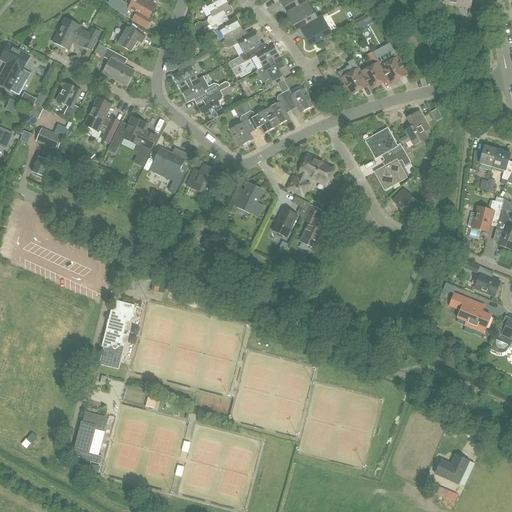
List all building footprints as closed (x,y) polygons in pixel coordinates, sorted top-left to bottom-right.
[(123,0),(110,0),(109,3),(112,7),(126,14),(128,10),(136,15),(133,21),(147,29),(152,20),(149,18),(156,6),(145,0),(134,0),(131,5),(123,0)] [(210,26),(225,17),(222,12),(230,8),(225,0),(211,0),(205,4),(211,16),(208,18),(207,21),(200,25),(202,30),(210,26)] [(278,0),(286,14),(308,2),(307,0),(278,0)] [(445,0),(444,4),(470,8),(471,0),(445,0)] [(295,31),(300,29),(318,19),(308,2),(286,14),(295,31)] [(225,41),(243,31),(235,18),(228,23),(225,17),(210,26),(212,30),(215,31),(219,29),(225,41)] [(318,19),(300,29),(310,47),(319,41),(320,41),(326,38),(332,34),(322,17),(318,19)] [(61,27),(53,43),(56,44),(69,50),(73,42),(91,51),(100,33),(92,29),(90,34),(79,29),(80,27),(65,19),(61,27)] [(366,27),(362,20),(356,23),(360,30),(366,27)] [(126,26),(115,43),(131,53),(137,42),(142,44),(146,38),(126,26)] [(244,55),(262,45),(254,32),(246,36),(244,31),(243,31),(225,41),(223,43),(226,48),(227,51),(238,45),(244,55)] [(320,41),(319,41),(323,48),(324,48),(329,45),(326,38),(320,41)] [(122,57),(108,49),(98,44),(93,52),(110,61),(103,74),(126,86),(134,72),(119,63),(122,57)] [(263,68),(280,58),(273,45),(265,50),(262,44),(262,45),(244,55),(241,57),(242,60),(243,61),(245,61),(246,62),(257,56),(263,68)] [(0,60),(7,64),(0,77),(0,85),(19,96),(27,81),(18,76),(21,71),(22,72),(23,70),(30,57),(8,45),(0,60)] [(196,54),(192,48),(180,55),(184,62),(196,54)] [(390,85),(400,79),(408,75),(402,65),(394,51),(376,60),(378,64),(380,67),(388,81),(390,85)] [(370,61),(375,58),(372,53),(366,56),(370,61)] [(232,70),(238,66),(246,62),(245,61),(243,61),(242,60),(241,57),(229,63),(232,70)] [(181,90),(198,80),(191,68),(195,67),(196,63),(193,59),(193,58),(178,67),(181,72),(173,77),(181,90)] [(280,58),(263,68),(270,80),(266,82),(265,85),(266,86),(268,90),(277,85),(283,81),(280,76),(288,72),(280,58)] [(361,73),(359,69),(354,60),(348,63),(353,72),(341,79),(351,97),(368,87),(361,73)] [(388,81),(380,67),(378,64),(361,73),(368,87),(371,91),(388,81)] [(228,85),(227,83),(224,82),(217,86),(217,85),(212,84),(207,87),(202,78),(198,80),(181,90),(188,103),(196,99),(198,104),(205,100),(220,92),(229,87),(228,85)] [(277,85),(282,94),(291,109),(296,106),(300,114),(314,107),(304,89),(292,96),(290,93),(284,81),(283,81),(277,85)] [(66,84),(57,102),(68,107),(63,118),(73,123),(79,109),(73,105),(80,91),(66,84)] [(220,92),(205,100),(208,106),(200,110),(207,123),(225,114),(218,102),(221,100),(222,97),(220,92)] [(37,100),(24,93),(20,101),(32,107),(37,100)] [(286,112),(291,109),(282,94),(278,97),(277,100),(279,103),(278,104),(277,103),(276,103),(275,103),(274,103),(273,104),(272,105),(272,106),(272,107),(267,110),(277,127),(290,120),(286,112)] [(97,99),(84,125),(99,132),(102,126),(107,128),(102,140),(109,144),(119,123),(112,120),(111,121),(106,118),(112,106),(97,99)] [(437,109),(431,113),(436,122),(442,119),(437,109)] [(264,134),(277,127),(267,110),(255,116),(253,113),(250,112),(246,114),(254,129),(259,127),(264,134)] [(412,128),(405,132),(413,146),(427,138),(424,132),(430,129),(420,111),(407,119),(412,128)] [(249,132),(254,129),(246,114),(241,117),(240,120),(242,123),(230,130),(240,148),(253,140),(249,132)] [(122,123),(108,150),(113,153),(118,143),(120,144),(123,138),(138,146),(139,145),(150,151),(157,136),(145,131),(148,126),(132,118),(128,126),(122,123)] [(216,126),(212,123),(208,128),(212,131),(216,126)] [(0,146),(6,149),(13,134),(0,129),(0,128),(0,146)] [(393,156),(403,150),(400,144),(397,146),(387,129),(366,141),(376,159),(390,151),(393,156)] [(32,172),(37,174),(37,177),(41,178),(43,177),(44,177),(56,150),(57,150),(62,138),(53,134),(42,130),(37,142),(47,146),(41,159),(38,158),(38,159),(35,159),(34,163),(35,165),(32,172)] [(24,131),(20,141),(26,143),(28,144),(32,134),(24,131)] [(492,168),(498,150),(484,146),(481,159),(474,157),(472,171),(478,172),(481,164),(492,168)] [(175,156),(172,154),(161,149),(153,164),(154,164),(151,171),(162,177),(166,170),(177,175),(180,170),(186,173),(194,157),(179,150),(175,156)] [(411,164),(406,155),(403,150),(393,156),(396,161),(375,173),(384,190),(406,178),(398,163),(403,162),(406,167),(411,164)] [(508,181),(511,172),(511,167),(507,166),(511,154),(498,150),(492,168),(504,171),(502,179),(508,181)] [(294,178),(288,189),(303,196),(308,185),(304,183),(307,176),(314,179),(315,178),(327,184),(334,171),(314,161),(315,159),(308,156),(300,173),(301,173),(298,180),(294,178)] [(193,175),(188,186),(194,189),(194,188),(206,194),(212,197),(217,187),(211,184),(217,173),(204,167),(199,178),(193,175)] [(493,193),(495,186),(488,184),(487,190),(486,191),(493,193)] [(235,195),(228,210),(235,214),(238,207),(251,213),(251,214),(258,217),(263,207),(256,204),(262,191),(249,185),(242,199),(235,195)] [(392,201),(397,205),(406,215),(418,204),(404,190),(392,201)] [(303,218),(307,210),(310,204),(295,197),(292,203),(301,207),(298,214),(301,215),(300,217),(303,218)] [(493,215),(500,217),(501,211),(503,204),(504,200),(497,198),(495,202),(492,201),(490,211),(488,211),(477,208),(475,214),(474,219),(470,218),(468,226),(472,227),(472,228),(489,232),(490,226),(493,215)] [(170,203),(162,199),(159,205),(167,209),(170,203)] [(503,204),(501,211),(504,212),(508,209),(510,203),(504,200),(503,204)] [(309,224),(300,242),(315,249),(326,225),(318,221),(322,212),(311,206),(304,221),(309,224)] [(283,209),(272,231),(287,238),(298,216),(283,209)] [(511,228),(505,226),(508,220),(508,219),(505,212),(504,212),(501,211),(500,217),(497,227),(496,230),(502,233),(498,245),(511,251),(511,228)] [(477,273),(479,267),(462,260),(459,266),(477,273)] [(481,274),(475,289),(494,297),(500,282),(481,274)] [(481,305),(465,298),(454,294),(449,306),(460,311),(457,318),(466,322),(465,326),(483,334),(491,316),(479,311),(481,305)] [(99,365),(119,370),(124,348),(122,340),(125,325),(124,323),(132,319),(130,315),(133,313),(135,306),(116,301),(114,309),(112,309),(102,347),(104,348),(99,365)] [(507,350),(508,349),(509,347),(511,347),(511,321),(510,321),(505,331),(500,328),(489,350),(497,353),(497,354),(498,354),(499,354),(500,354),(502,354),(503,353),(504,353),(505,352),(506,352),(507,351),(507,350)] [(146,407),(154,409),(157,395),(149,394),(149,393),(146,407)] [(91,462),(100,464),(102,457),(88,453),(95,426),(102,428),(105,417),(85,412),(82,422),(81,422),(74,450),(75,450),(73,458),(79,459),(91,462)] [(459,485),(470,462),(459,457),(453,469),(440,463),(435,474),(459,485)] [(90,468),(91,462),(79,459),(78,465),(90,468)] [(448,491),(445,498),(454,502),(457,495),(448,491)]
